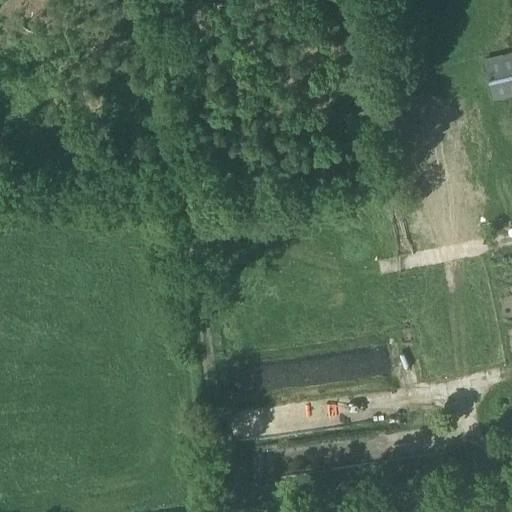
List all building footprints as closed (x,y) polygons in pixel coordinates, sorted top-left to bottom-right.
[(489,80),(511,74),(511,51),(484,59),(489,80)] [(511,74),(489,80),(493,97),(511,92),(511,74)] [(462,222),(463,216),(463,211),(461,206),(459,201),(456,196),(452,193),(448,190),(443,188),(437,187),(432,187),(426,188),(421,190),(417,192),(413,196),(410,201),(408,205),(406,211),(406,216),(407,221),(409,226),(411,231),(415,235),(419,239),(424,241),(429,243),(434,243),(440,243),(445,241),(450,239),(454,235),(457,231),(460,227),(462,222)] [(414,378),(494,364),(475,258),(396,272),(414,378)] [(254,364),(262,387),(276,382),(268,359),(254,364)] [(266,456),(244,455),(243,472),(301,473),(302,440),(266,439),(266,456)]
